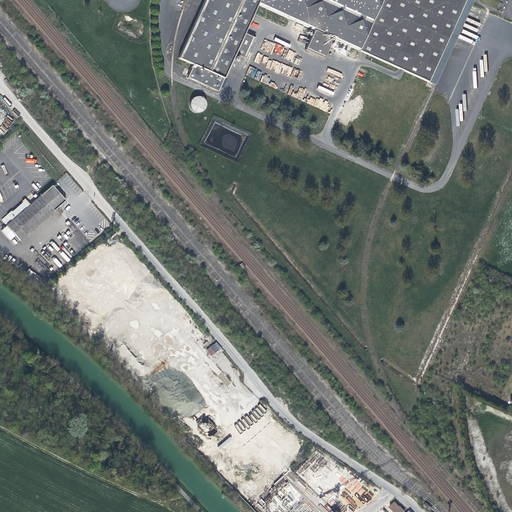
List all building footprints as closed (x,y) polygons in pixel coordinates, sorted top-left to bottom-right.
[(204,0),(198,13),(177,57),(191,64),(186,76),(216,90),(234,53),(244,57),(253,36),(244,32),(257,3),(314,29),(305,49),(324,58),(333,39),(429,83),(451,36),(457,39),(471,8),(472,7),(474,1),(475,0),(204,0)] [(451,36),(429,83),(434,85),(457,39),(451,36)] [(194,100),(192,99),(191,99),(189,99),(186,99),(184,100),(182,101),(180,102),(179,104),(178,106),(177,108),(177,110),(177,112),(178,115),(179,116),(180,118),(182,119),(184,121),(186,121),(188,122),(190,122),(192,121),(195,120),(197,118),(198,117),(200,114),(200,112),(200,110),(200,109),(200,106),(199,104),(197,102),(196,101),(194,100)] [(9,218),(4,223),(6,226),(20,241),(65,201),(52,185),(12,221),(9,218)] [(215,352),(210,347),(207,350),(212,355),(215,352)] [(167,405),(174,400),(168,393),(161,399),(167,405)] [(395,501),(389,506),(395,511),(403,511),(405,510),(400,505),(400,506),(395,501)]
